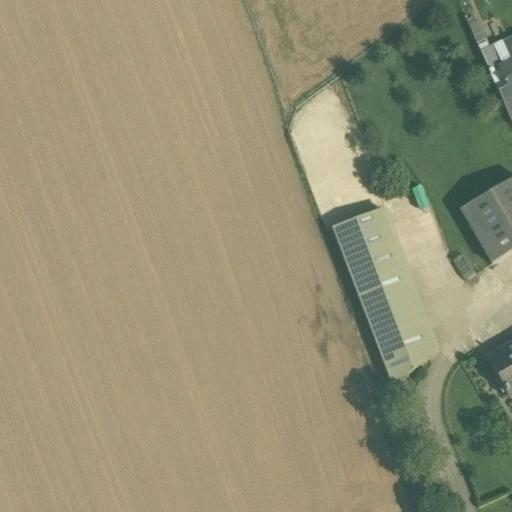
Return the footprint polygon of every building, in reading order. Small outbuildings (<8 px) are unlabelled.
[(511,42),(481,57),(490,77),(501,72),(510,92),(511,93),(511,92),(511,42)] [(511,92),(511,93),(510,92),(499,97),(511,124),(511,92)] [(511,183),(461,213),(491,266),(511,253),(511,183)] [(384,212),(332,231),(391,385),(407,379),(438,354),(384,212)] [(511,347),(486,362),(505,395),(508,393),(511,397),(511,396),(511,347)]
